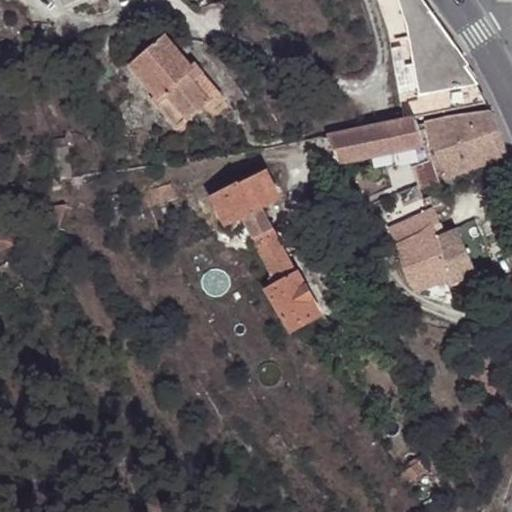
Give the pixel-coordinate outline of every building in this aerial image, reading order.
[(415,118),(485,103),(464,61),(450,39),(433,15),(419,0),(377,0),(390,37),(393,46),(395,57),(402,120),(415,118)] [(129,65),(158,100),(189,74),(193,70),(190,66),(164,35),(129,65)] [(212,111),(226,99),(195,62),(190,66),(193,70),(189,74),(212,101),(207,105),(212,111)] [(207,105),(212,101),(189,74),(158,100),(168,111),(182,128),(207,105)] [(497,126),(491,112),(417,125),(420,133),(426,131),(442,178),(508,155),(497,126)] [(417,125),(415,118),(402,120),(395,122),(327,136),(338,165),(424,146),(420,133),(417,125)] [(318,313),(274,235),(269,226),(257,206),(276,196),(262,166),(250,172),(252,177),(244,181),(228,189),(211,198),(224,222),(240,214),(252,236),(248,239),(252,247),(256,245),(273,276),(268,279),(272,286),(265,290),(290,328),(318,313)] [(83,175),(66,177),(67,187),(85,185),(83,175)] [(226,184),(228,189),(244,181),(242,176),(226,184)] [(143,192),(147,207),(175,199),(171,184),(143,192)] [(107,195),(105,230),(116,232),(128,192),(107,195)] [(430,196),(403,207),(384,215),(381,210),(363,217),(369,233),(379,252),(396,246),(403,269),(399,271),(402,277),(413,290),(416,289),(447,278),(447,284),(474,273),(477,284),(489,281),(484,269),(475,273),(456,228),(444,233),(430,196)] [(384,215),(403,207),(400,197),(380,205),(381,210),(384,215)] [(46,207),(46,232),(56,234),(66,204),(46,207)] [(381,210),(380,205),(362,213),(363,217),(381,210)] [(269,226),(274,235),(285,229),(280,220),(269,226)] [(0,250),(12,245),(6,229),(0,231),(0,250)] [(0,264),(0,292),(3,300),(17,294),(4,263),(0,264)] [(447,278),(416,289),(418,294),(421,296),(449,294),(447,284),(447,278)] [(502,339),(503,338),(463,333),(460,363),(472,365),(498,367),(502,339)] [(494,397),(498,367),(472,365),(469,394),(494,397)] [(400,473),(406,483),(429,469),(423,459),(409,468),(400,473)] [(298,477),(288,480),(294,496),(302,493),(298,477)] [(206,511),(193,495),(178,507),(181,511),(206,511)]
